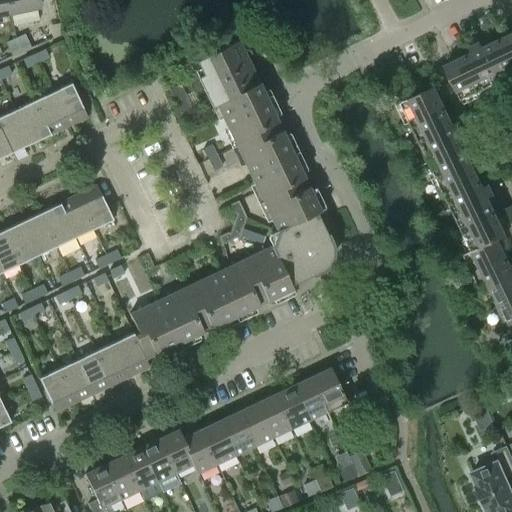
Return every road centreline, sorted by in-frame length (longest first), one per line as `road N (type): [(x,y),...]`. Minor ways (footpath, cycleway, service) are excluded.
road 1 (residential): [(0,472),(367,291),(373,250),(286,91)]
road 2 (residential): [(107,138),(158,114),(215,226)]
